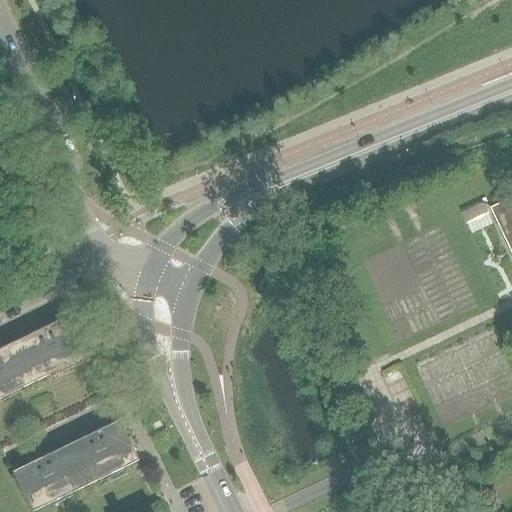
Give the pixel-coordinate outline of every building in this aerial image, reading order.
[(511,200),(490,210),(511,256),(511,200)] [(16,346),(35,386),(88,361),(70,321),(16,346)] [(0,402),(35,386),(16,346),(0,354),(0,402)] [(66,449),(86,490),(139,464),(119,423),(66,449)] [(31,511),(39,511),(86,490),(66,449),(13,475),(31,511)]
